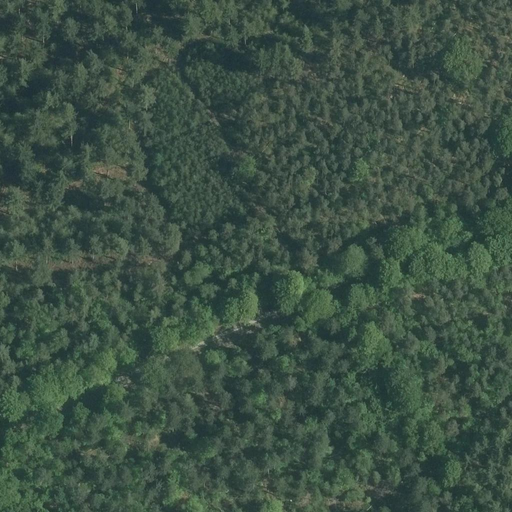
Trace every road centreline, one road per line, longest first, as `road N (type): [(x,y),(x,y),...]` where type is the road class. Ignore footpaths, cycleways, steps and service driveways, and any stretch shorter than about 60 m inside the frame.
road 1 (track): [(0,439),(341,289),(511,242)]
road 2 (track): [(458,511),(327,288)]
